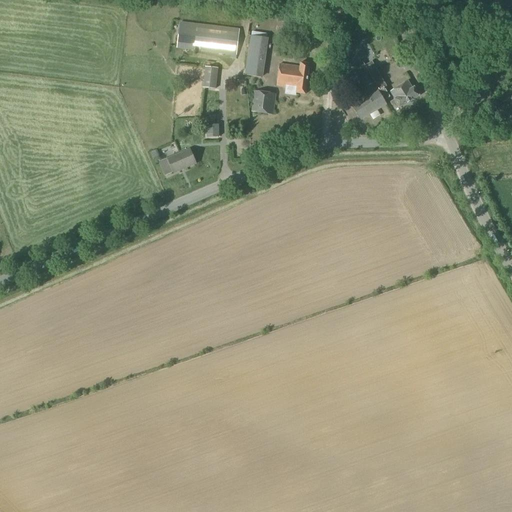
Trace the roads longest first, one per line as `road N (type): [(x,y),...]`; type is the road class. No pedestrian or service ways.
road 1 (track): [(0,297),(311,162),(426,154),(450,144)]
road 2 (unclassified): [(0,283),(311,147),(411,142),(442,126)]
road 3 (tertiary): [(511,278),(442,126)]
road 4 (tertiary): [(442,126),(393,10)]
